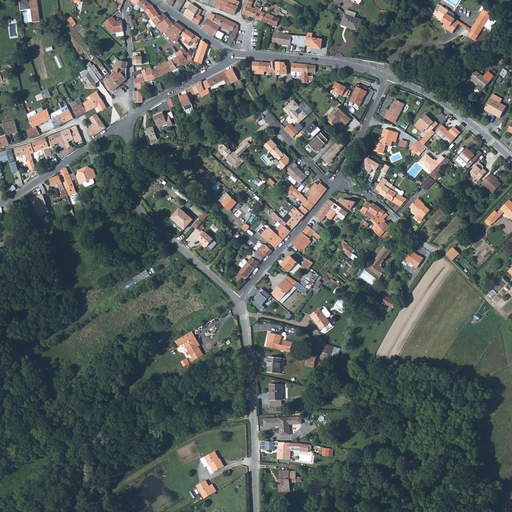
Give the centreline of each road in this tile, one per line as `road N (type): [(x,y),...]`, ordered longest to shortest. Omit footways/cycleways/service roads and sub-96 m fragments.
road 1 (track): [(252,417),(200,425),(50,511)]
road 2 (residential): [(123,121),(142,213),(236,300)]
road 3 (track): [(0,326),(109,511)]
road 4 (residential): [(236,300),(250,373),(256,511)]
road 5 (track): [(511,183),(439,255),(507,318)]
road 6 (tertiary): [(511,159),(438,99),(388,76)]
road 7 (residential): [(236,300),(332,187)]
road 8 (tertiary): [(388,76),(341,62),(245,54)]
road 9 (residential): [(123,121),(234,53)]
road 10 (unclassified): [(335,183),(368,196),(439,255)]
